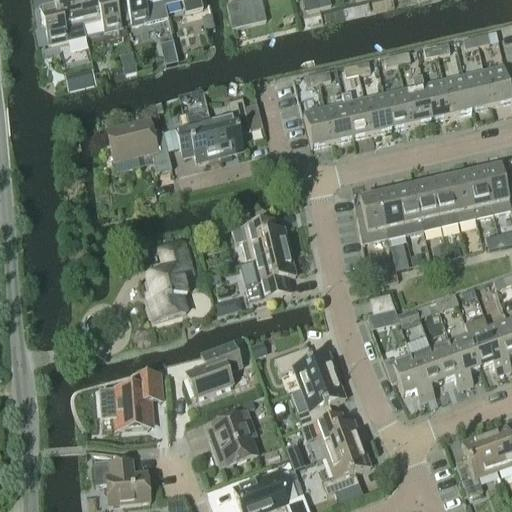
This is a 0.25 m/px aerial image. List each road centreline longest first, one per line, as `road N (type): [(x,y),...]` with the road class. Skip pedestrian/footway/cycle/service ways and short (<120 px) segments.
road 1 (tertiary): [(30,511),(0,147)]
road 2 (residential): [(398,445),(357,367),(336,300),(324,183)]
road 3 (residential): [(324,183),(511,137)]
road 4 (residential): [(181,190),(280,165),(324,183)]
road 5 (residential): [(398,445),(511,403)]
